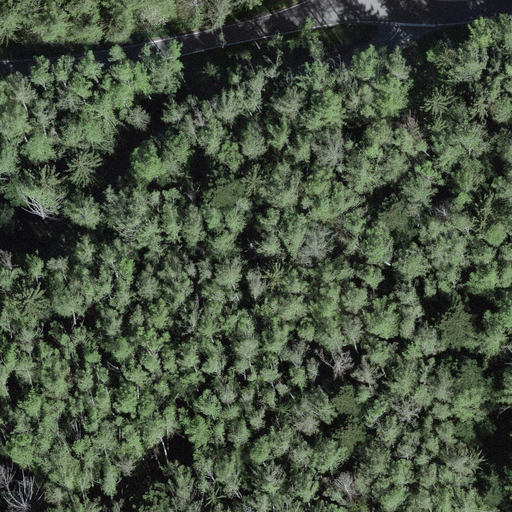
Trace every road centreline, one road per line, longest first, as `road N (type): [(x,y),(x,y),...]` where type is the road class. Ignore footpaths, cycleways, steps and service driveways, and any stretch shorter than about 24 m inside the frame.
road 1 (unclassified): [(399,5),(396,30),(382,45),(264,81),(162,131),(57,252),(0,279)]
road 2 (tertiary): [(0,67),(96,59),(346,5),(399,5)]
